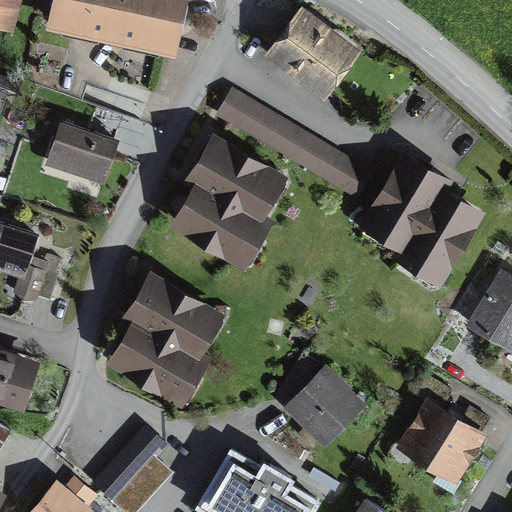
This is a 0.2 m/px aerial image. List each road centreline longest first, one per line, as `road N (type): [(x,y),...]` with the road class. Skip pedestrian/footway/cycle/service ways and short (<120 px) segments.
road 1 (residential): [(235,0),(208,78),(116,258),(78,404),(6,511)]
road 2 (tertiary): [(351,0),(400,29),(511,133)]
